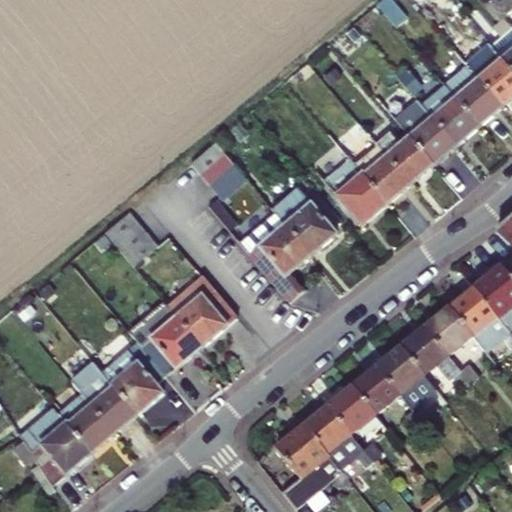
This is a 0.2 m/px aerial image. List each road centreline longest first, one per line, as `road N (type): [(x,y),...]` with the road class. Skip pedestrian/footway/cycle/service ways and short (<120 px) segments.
road 1 (tertiary): [(210,437),(247,396),(511,195)]
road 2 (unknown): [(299,356),(162,194)]
road 3 (tertiary): [(115,511),(210,437)]
